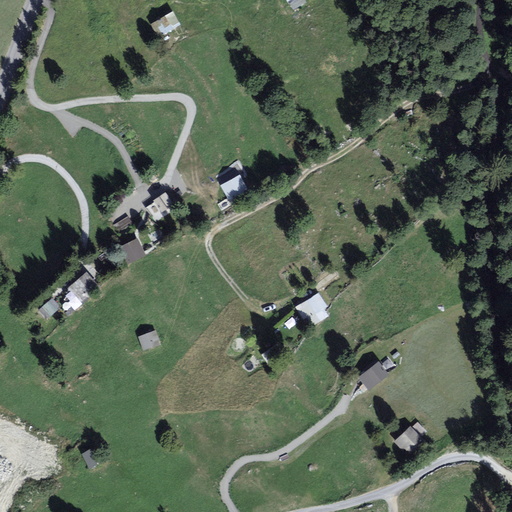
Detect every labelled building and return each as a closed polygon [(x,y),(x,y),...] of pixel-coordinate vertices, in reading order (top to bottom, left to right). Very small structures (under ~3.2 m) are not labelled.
[(171,13),(150,26),(159,40),(180,27),(171,13)] [(239,176),(220,186),(228,200),(247,190),(239,176)] [(163,193),(152,200),(160,213),(171,206),(163,193)] [(113,221),(121,243),(138,236),(131,215),(113,221)] [(135,238),(118,248),(127,265),(144,255),(135,238)] [(84,272),(68,286),(82,302),(98,287),(84,272)] [(317,294),(295,307),(307,328),(330,315),(317,294)] [(52,299),(42,308),(52,319),(62,310),(52,299)] [(155,331),(138,337),(143,351),(160,345),(155,331)] [(277,341),(262,352),(268,360),(283,349),(277,341)] [(376,364),(357,378),(367,391),(386,377),(376,364)] [(409,428),(393,442),(409,458),(424,444),(409,428)] [(95,447),(79,454),(87,469),(103,462),(95,447)]
